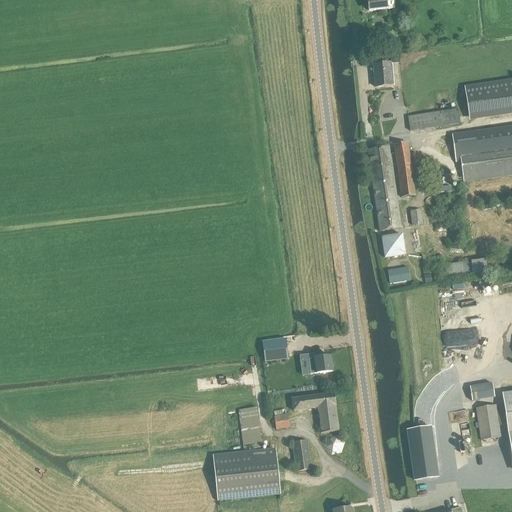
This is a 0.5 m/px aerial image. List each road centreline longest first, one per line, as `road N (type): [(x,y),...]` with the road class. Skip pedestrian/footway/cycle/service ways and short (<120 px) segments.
road 1 (tertiary): [(382,511),(314,0)]
road 2 (track): [(252,356),(249,327),(272,286),(236,0)]
